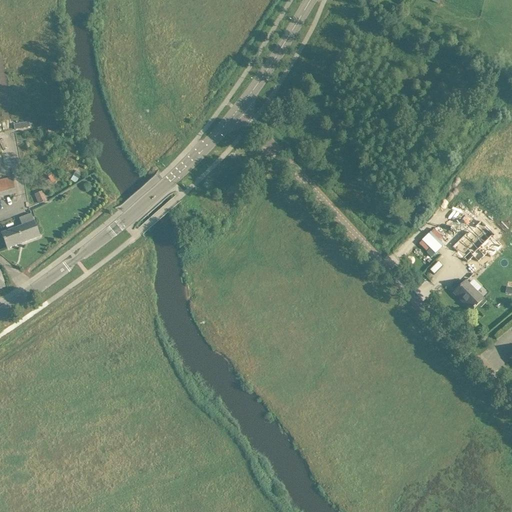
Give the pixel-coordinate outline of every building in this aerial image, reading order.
[(76,172),(70,180),(76,183),(81,175),(76,172)] [(13,177),(0,180),(0,198),(17,194),(13,177)] [(39,205),(47,201),(43,191),(35,195),(39,205)] [(32,214),(22,218),(20,219),(22,226),(1,233),(7,249),(40,237),(32,214)] [(5,222),(7,230),(15,227),(13,219),(5,222)] [(466,234),(453,248),(467,263),(473,258),(478,263),(487,254),(490,257),(502,246),(501,245),(501,246),(493,238),(495,236),(481,222),(467,235),(466,234)] [(475,308),(483,299),(466,282),(454,293),(471,311),(473,309),(474,310),(475,308)]
